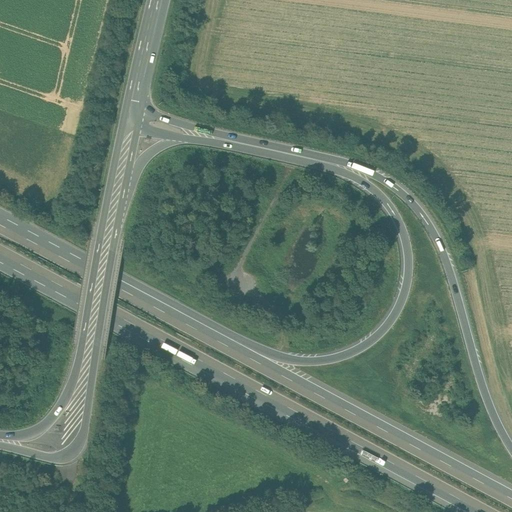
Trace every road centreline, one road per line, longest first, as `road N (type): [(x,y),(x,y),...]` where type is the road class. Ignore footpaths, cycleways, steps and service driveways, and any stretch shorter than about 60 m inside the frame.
road 1 (motorway): [(511,443),(481,382),(449,267),(403,197),(359,169),(207,133),(135,104)]
road 2 (motorway): [(0,253),(484,511)]
road 3 (motorway): [(174,137),(350,178),(388,205),(407,247),(398,309),(358,349),(314,361),(227,346)]
road 4 (motorway): [(511,498),(227,346)]
road 5 (motorway): [(227,346),(0,224)]
road 6 (motorway): [(95,317),(56,416),(37,432),(0,435)]
road 7 (primary): [(64,456),(85,428),(95,317)]
road 8 (primary): [(119,187),(95,317)]
